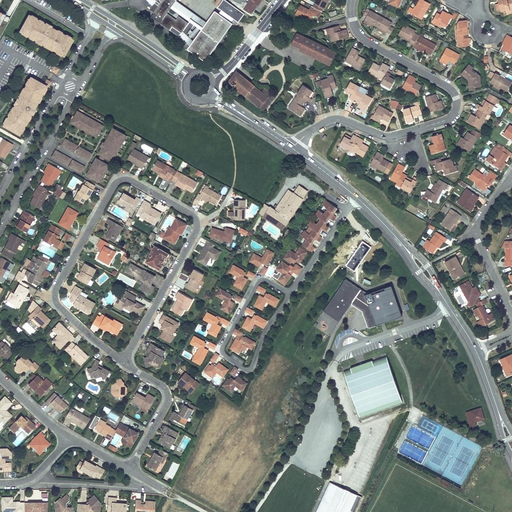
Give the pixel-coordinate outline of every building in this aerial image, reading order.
[(195,25),(181,15),(179,17),(179,16),(176,20),(167,14),(171,8),(176,1),(175,0),(151,0),(157,7),(156,8),(153,13),(162,19),(160,23),(170,30),(180,37),(183,33),(188,36),(195,25)] [(249,0),(244,9),(251,14),(257,5),(258,6),(262,0),(249,0)] [(316,0),(313,6),(318,9),(322,12),(328,1),(327,0),(325,0),(316,0)] [(419,0),(416,6),(412,14),(421,19),(430,3),(424,0),(419,0)] [(511,10),(511,0),(504,0),(503,0),(502,0),(498,0),(498,1),(499,3),(500,9),(501,11),(505,10),(508,12),(511,10)] [(195,25),(202,30),(207,23),(176,1),(171,8),(181,15),(195,25)] [(300,5),(295,14),(303,18),(309,21),(313,13),(315,14),(318,9),(313,6),(311,5),(308,10),(300,5)] [(366,17),(364,20),(373,25),(377,27),(386,32),(391,34),(394,29),(390,26),(392,22),(366,9),(363,15),(366,17)] [(437,13),(432,22),(439,26),(440,24),(443,26),(447,26),(453,16),(448,13),(448,14),(448,15),(445,14),(446,13),(442,11),(440,15),(437,13)] [(191,45),(188,49),(205,61),(232,24),(215,12),(207,23),(202,30),(193,42),(195,43),(193,46),(191,45)] [(44,24),(30,15),(21,30),(36,39),(43,43),(64,55),(72,40),(52,28),(44,24)] [(468,38),(466,21),(463,21),(463,20),(459,21),(456,27),(458,43),(459,43),(459,46),(466,46),(466,42),(469,42),(468,38)] [(404,25),(398,34),(410,40),(409,42),(413,45),(417,38),(418,36),(414,33),(415,31),(404,25)] [(338,26),(328,28),(329,34),(331,41),(348,37),(346,29),(340,31),(338,26)] [(303,36),(297,33),(291,44),(300,48),(299,49),(329,64),(334,55),(327,52),(329,49),(305,37),(303,36)] [(504,44),(502,49),(505,50),(511,53),(511,37),(507,35),(505,38),(507,39),(504,44)] [(413,45),(413,47),(416,48),(417,47),(424,50),(431,54),(436,45),(422,38),(421,40),(417,38),(413,45)] [(352,47),(346,59),(353,63),(352,65),(360,69),(365,59),(358,55),(359,52),(352,47)] [(446,48),(440,59),(447,63),(449,60),(455,63),(459,55),(446,48)] [(373,62),(368,72),(375,76),(376,74),(384,78),(388,69),(389,67),(382,63),(380,66),(373,62)] [(469,64),(461,74),(469,80),(471,82),(471,87),(475,87),(481,87),(480,76),(475,72),(474,73),(471,70),(472,70),(473,68),(469,64)] [(382,80),(381,83),(390,88),(395,79),(389,76),(390,74),(392,71),(388,69),(384,78),(382,80)] [(262,92),(236,71),(229,81),(263,109),(275,96),(265,88),(262,92)] [(495,73),(490,82),(507,91),(511,82),(504,78),(504,79),(499,76),(499,75),(495,73)] [(409,74),(404,85),(407,86),(405,89),(416,95),(421,85),(415,82),(416,79),(409,74)] [(327,78),(320,80),(325,97),(333,95),(331,88),(336,87),(333,76),(327,78)] [(46,86),(31,77),(20,97),(16,104),(4,124),(19,133),(30,113),(34,106),(46,86)] [(53,80),(48,77),(45,82),(50,85),(53,80)] [(350,81),(346,90),(352,93),(351,95),(349,98),(352,100),(353,99),(353,98),(358,90),(360,86),(350,81)] [(303,85),(297,94),(298,94),(305,99),(306,100),(310,102),(312,99),(309,97),(307,96),(311,90),(303,85)] [(358,90),(353,98),(361,102),(360,103),(357,107),(365,111),(372,98),(358,90)] [(298,94),(288,108),(300,116),(305,109),(302,106),(300,105),(305,99),(298,94)] [(436,94),(425,97),(428,109),(432,108),(433,111),(443,108),(441,100),(438,101),(436,94)] [(478,104),(476,107),(478,109),(480,110),(487,114),(489,115),(496,103),(498,104),(500,100),(490,94),(486,101),(483,107),(481,106),(478,104)] [(378,105),(371,118),(379,122),(381,118),(382,117),(389,121),(393,113),(378,105)] [(419,105),(403,110),(407,123),(414,121),(412,117),(412,116),(421,113),(419,105)] [(105,123),(79,108),(78,111),(103,125),(105,123)] [(471,114),(467,121),(479,128),(487,114),(480,110),(476,117),(475,116),(471,114)] [(71,122),(97,137),(103,125),(78,111),(71,122)] [(511,126),(509,124),(503,133),(511,139),(511,126)] [(110,160),(125,134),(113,128),(105,143),(102,147),(99,154),(101,155),(105,157),(110,160)] [(461,137),(457,144),(467,150),(468,146),(471,148),(477,137),(479,139),(482,134),(475,130),(472,134),(471,134),(468,132),(464,139),(461,137)] [(113,161),(127,136),(125,134),(110,160),(113,161)] [(441,134),(433,136),(435,144),(433,144),(429,145),(432,154),(446,149),(441,134)] [(344,136),(340,145),(349,150),(349,149),(351,146),(356,136),(353,135),(351,138),(351,140),(344,136)] [(356,136),(351,146),(354,148),(353,151),(363,157),(369,147),(362,143),(364,140),(356,136)] [(0,155),(4,158),(7,152),(10,147),(11,148),(13,144),(0,137),(0,155)] [(77,146),(65,139),(61,145),(73,152),(77,146)] [(499,149),(494,157),(491,156),(488,161),(490,163),(497,167),(502,161),(504,162),(508,155),(505,153),(508,150),(500,145),(498,148),(499,149)] [(88,161),(92,155),(80,147),(77,154),(88,161)] [(143,169),(149,157),(133,149),(128,159),(136,163),(135,164),(143,169)] [(51,157),(66,165),(69,159),(55,151),(51,157)] [(377,152),(372,161),(375,163),(373,166),(384,172),(390,162),(383,159),(384,156),(377,152)] [(96,158),(87,175),(98,182),(108,164),(103,161),(98,159),(96,158)] [(451,158),(435,163),(437,171),(443,169),(445,175),(455,172),(454,166),(451,158)] [(84,167),(72,160),(69,166),(81,173),(84,167)] [(157,160),(152,169),(159,173),(159,172),(160,173),(160,174),(165,176),(164,179),(168,181),(169,178),(174,170),(174,169),(157,160)] [(398,163),(390,179),(397,182),(402,185),(405,178),(406,177),(407,176),(402,173),(405,167),(398,163)] [(61,171),(48,164),(46,168),(48,169),(46,172),(41,181),(50,186),(55,178),(57,174),(59,175),(61,171)] [(98,182),(101,183),(110,166),(108,164),(98,182)] [(482,174),(474,169),(468,177),(476,183),(475,185),(484,190),(488,184),(491,180),(493,181),(495,177),(488,172),(486,176),(483,173),(482,174)] [(491,169),(488,172),(495,177),(498,174),(491,169)] [(177,171),(174,170),(169,178),(172,180),(177,171)] [(193,191),(198,183),(177,171),(172,180),(176,182),(175,184),(184,189),(184,188),(185,185),(187,187),(193,191)] [(402,185),(401,187),(410,192),(417,179),(414,177),(412,180),(411,182),(405,178),(402,185)] [(427,189),(424,195),(436,202),(444,188),(445,188),(447,184),(440,180),(438,184),(436,183),(432,192),(430,191),(427,189)] [(88,197),(89,197),(95,186),(86,181),(84,185),(83,184),(79,191),(78,191),(74,198),(83,203),(85,199),(87,196),(88,197)] [(46,193),(48,189),(39,184),(37,188),(36,188),(34,191),(36,192),(34,196),(33,198),(30,203),(40,208),(48,194),(46,193)] [(263,216),(269,220),(275,211),(288,220),(297,208),(303,199),(302,199),(308,191),(299,185),(294,193),(289,190),(274,211),(269,207),(263,216)] [(208,200),(216,205),(221,196),(208,188),(207,191),(203,189),(200,195),(198,194),(193,203),(197,205),(201,198),(202,199),(203,198),(208,200)] [(479,197),(466,188),(457,202),(470,211),(473,205),(470,203),(473,198),(476,201),(479,197)] [(124,193),(118,202),(126,206),(130,208),(131,206),(135,208),(140,199),(136,197),(135,199),(129,196),(129,197),(127,196),(128,195),(124,193)] [(145,220),(155,225),(157,221),(156,220),(157,218),(158,218),(161,213),(153,209),(152,211),(151,210),(151,209),(148,207),(150,204),(144,200),(137,212),(141,215),(146,218),(145,220)] [(245,200),(234,200),(234,209),(236,209),(235,212),(234,212),(228,212),(228,216),(234,219),(245,220),(245,200)] [(336,207),(326,200),(323,204),(327,207),(327,210),(324,214),(328,217),(330,218),(333,221),(336,217),(333,215),(335,211),(333,210),(336,207)] [(264,203),(258,213),(263,216),(269,207),(270,207),(264,203)] [(58,224),(68,229),(70,226),(69,225),(76,212),(68,207),(58,224)] [(324,214),(318,210),(316,215),(319,217),(320,220),(317,225),(321,228),(323,229),(326,231),(329,227),(326,225),(328,222),(326,221),(328,217),(324,214)] [(448,212),(440,224),(449,230),(454,223),(457,218),(459,219),(461,216),(453,210),(450,214),(448,212)] [(34,217),(24,211),(21,215),(22,216),(16,227),(26,232),(34,217)] [(269,220),(282,229),(288,220),(275,211),(269,220)] [(70,226),(77,213),(76,212),(69,225),(70,226)] [(123,227),(108,219),(106,223),(112,226),(109,230),(110,231),(110,232),(109,232),(106,237),(114,242),(123,227)] [(187,224),(177,219),(171,228),(169,227),(165,234),(162,231),(162,232),(161,232),(159,235),(160,235),(160,236),(173,243),(175,242),(178,236),(177,235),(178,232),(180,233),(182,234),(187,224)] [(307,231),(305,230),(304,231),(314,238),(316,239),(319,241),(321,238),(318,235),(321,232),(319,231),(321,228),(317,225),(312,221),(308,225),(310,226),(307,231)] [(57,235),(60,229),(52,224),(44,238),(51,243),(50,245),(55,248),(56,246),(61,249),(64,243),(54,237),(56,235),(57,235)] [(234,230),(226,228),(225,232),(224,233),(223,232),(224,231),(212,228),(210,236),(231,242),(234,230)] [(302,235),(305,238),(306,241),(303,245),(312,251),(314,248),(311,246),(314,242),(312,241),(314,238),(304,231),(302,235)] [(62,239),(67,241),(70,235),(66,232),(62,239)] [(428,240),(423,247),(431,252),(435,245),(437,246),(439,248),(443,241),(444,242),(447,238),(440,233),(439,234),(436,232),(430,241),(428,240)] [(10,237),(4,247),(15,253),(18,249),(17,248),(19,245),(22,247),(26,241),(11,233),(9,237),(10,237)] [(101,259),(110,264),(116,252),(107,247),(109,244),(101,239),(96,246),(100,248),(102,249),(101,252),(99,256),(102,258),(101,259)] [(214,244),(208,241),(202,251),(202,253),(203,254),(202,256),(200,256),(198,261),(206,265),(210,257),(216,260),(220,252),(212,248),(214,244)] [(162,258),(163,257),(166,258),(169,253),(155,245),(152,250),(147,259),(154,263),(152,266),(160,270),(163,265),(160,263),(161,261),(162,258)] [(5,248),(2,254),(10,258),(14,252),(5,248)] [(300,262),(305,256),(302,254),(304,251),(300,248),(295,254),(290,250),(284,258),(291,263),(292,261),(294,263),(297,259),(298,259),(297,260),(300,262)] [(254,254),(250,261),(260,267),(262,264),(261,264),(261,262),(266,265),(267,263),(268,264),(274,253),(267,249),(262,258),(254,254)] [(46,263),(49,264),(51,261),(42,256),(40,259),(34,256),(31,261),(30,261),(24,269),(31,273),(38,277),(42,270),(41,270),(42,268),(43,268),(46,263)] [(97,258),(109,265),(110,264),(101,259),(102,258),(99,256),(97,258)] [(455,256),(444,262),(451,274),(453,273),(455,278),(463,274),(459,265),(460,265),(455,256)] [(0,277),(2,278),(10,263),(1,257),(0,259),(0,277)] [(30,261),(25,258),(21,266),(24,268),(30,261)] [(289,266),(282,261),(276,270),(279,271),(277,274),(276,274),(274,272),(272,276),(282,283),(284,280),(287,282),(291,275),(289,273),(288,274),(287,273),(290,269),(288,268),(289,266)] [(46,278),(49,272),(45,270),(49,264),(46,263),(43,268),(42,268),(41,270),(42,270),(39,276),(42,275),(46,278)] [(77,279),(87,284),(88,284),(91,286),(93,281),(90,280),(96,269),(85,263),(81,270),(82,271),(81,273),(77,279)] [(154,287),(151,285),(155,277),(146,272),(145,272),(143,271),(144,271),(131,264),(126,272),(135,277),(136,275),(143,279),(144,281),(143,281),(144,282),(140,289),(150,294),(154,287)] [(244,271),(233,265),(230,272),(239,277),(234,285),(242,289),(247,279),(244,277),(244,278),(243,278),(245,273),(243,272),(244,271)] [(22,282),(26,275),(29,277),(29,278),(29,279),(30,281),(31,282),(37,286),(41,279),(31,273),(24,269),(22,273),(18,271),(15,277),(21,281),(22,282)] [(192,291),(194,287),(195,288),(204,274),(194,269),(190,277),(191,278),(188,284),(186,283),(184,286),(192,291)] [(345,278),(323,311),(338,322),(351,304),(362,311),(368,328),(402,316),(391,285),(367,293),(345,278)] [(468,280),(459,285),(468,302),(477,297),(480,295),(476,287),(472,288),(471,289),(470,287),(471,287),(468,280)] [(26,288),(28,285),(22,282),(21,281),(14,293),(11,292),(6,301),(7,301),(6,304),(13,308),(14,305),(19,304),(21,300),(19,299),(21,297),(23,299),(29,290),(26,288)] [(80,295),(82,290),(75,286),(71,294),(73,295),(78,297),(74,305),(80,309),(81,308),(83,309),(83,310),(90,314),(95,304),(80,295)] [(231,295),(220,289),(217,295),(226,300),(221,308),(226,311),(228,308),(230,309),(234,302),(231,301),(231,302),(230,301),(232,297),(230,296),(231,295)] [(120,300),(118,304),(124,307),(131,311),(132,310),(139,314),(144,306),(137,303),(135,303),(133,302),(134,301),(136,297),(125,291),(120,300)] [(171,310),(181,315),(185,309),(188,303),(190,304),(193,300),(178,291),(175,297),(178,299),(179,299),(177,302),(176,301),(171,310)] [(260,295),(254,305),(262,309),(266,301),(275,306),(278,299),(268,294),(268,295),(266,294),(264,297),(260,295)] [(14,305),(19,308),(23,299),(21,297),(19,299),(21,300),(19,304),(14,305)] [(468,302),(471,306),(476,304),(480,301),(477,297),(468,302)] [(120,300),(118,298),(114,305),(122,310),(124,307),(118,304),(120,300)] [(480,301),(476,304),(478,307),(473,310),(477,316),(479,315),(481,318),(479,320),(482,326),(496,319),(492,312),(488,315),(482,305),(487,303),(485,299),(480,301)] [(38,306),(32,301),(27,309),(31,313),(38,306)] [(41,309),(38,306),(28,316),(31,319),(33,318),(43,327),(50,320),(40,310),(41,309)] [(212,324),(208,332),(216,336),(221,326),(217,324),(219,320),(217,319),(218,318),(207,313),(204,319),(212,324)] [(107,329),(114,333),(117,329),(120,330),(123,325),(113,319),(113,320),(102,314),(100,317),(97,315),(93,323),(100,327),(101,325),(107,329)] [(172,335),(178,323),(164,315),(160,322),(164,324),(167,326),(165,330),(165,329),(164,330),(160,337),(168,341),(172,335)] [(250,331),(254,323),(263,328),(267,321),(257,315),(256,316),(254,315),(252,320),(251,319),(251,318),(248,317),(244,324),(247,325),(245,328),(250,331)] [(319,316),(320,329),(334,328),(334,320),(327,320),(327,316),(319,316)] [(221,321),(221,322),(227,326),(229,322),(220,317),(218,320),(221,321)] [(66,329),(59,322),(52,329),(58,335),(52,341),(61,350),(69,340),(71,342),(75,338),(72,336),(73,335),(67,330),(66,331),(65,330),(66,329)] [(231,348),(238,352),(240,349),(243,344),(247,347),(251,349),(255,343),(245,337),(244,338),(243,337),(244,334),(235,329),(233,333),(238,335),(231,348)] [(200,348),(193,360),(198,363),(202,355),(204,357),(208,350),(205,348),(205,349),(204,348),(206,344),(204,343),(205,342),(194,336),(191,343),(200,348)] [(6,359),(13,352),(2,341),(0,343),(0,353),(2,355),(6,359)] [(75,345),(71,342),(65,349),(81,365),(88,357),(82,351),(81,351),(80,350),(81,350),(75,345)] [(162,355),(165,351),(151,344),(147,351),(149,352),(151,353),(149,357),(146,357),(144,358),(147,366),(154,364),(155,363),(157,365),(161,364),(160,361),(164,360),(162,355)] [(213,363),(219,355),(216,353),(210,361),(213,363)] [(511,355),(511,354),(500,359),(503,367),(506,366),(510,375),(511,374),(511,355)] [(29,368),(32,364),(22,355),(16,361),(18,363),(15,367),(15,370),(17,372),(20,372),(24,369),(26,371),(29,368)] [(360,418),(403,403),(386,356),(372,361),(372,360),(350,368),(351,369),(344,371),(360,418)] [(100,362),(96,360),(92,366),(93,367),(87,369),(88,372),(90,373),(92,378),(95,377),(96,378),(102,376),(106,379),(110,371),(103,367),(102,370),(98,368),(98,366),(100,362)] [(39,367),(34,362),(32,364),(29,368),(34,372),(39,367)] [(210,365),(205,372),(213,378),(217,372),(223,376),(226,372),(223,370),(225,367),(219,363),(217,365),(217,366),(217,367),(213,364),(211,366),(210,365)] [(193,392),(199,384),(185,373),(178,382),(184,387),(186,386),(193,392)] [(32,380),(28,384),(35,390),(36,389),(42,394),(52,384),(46,378),(43,381),(37,375),(36,376),(32,380)] [(228,379),(223,385),(232,391),(236,386),(242,390),(245,386),(242,384),(244,381),(237,376),(235,379),(236,380),(236,381),(232,378),(230,380),(228,379)] [(122,397),(127,393),(125,389),(127,388),(124,383),(121,383),(122,379),(116,379),(116,383),(114,382),(112,384),(112,393),(115,396),(122,397)] [(67,405),(54,393),(44,403),(47,406),(49,404),(50,403),(54,407),(60,412),(67,405)] [(148,393),(146,397),(137,393),(132,401),(143,407),(145,404),(150,407),(155,397),(148,393)] [(11,402),(5,396),(0,401),(0,419),(3,423),(4,423),(10,416),(4,411),(3,410),(11,402)] [(4,411),(10,416),(11,415),(6,410),(12,403),(11,402),(3,410),(4,411)] [(190,403),(188,406),(184,404),(180,410),(182,411),(180,414),(173,411),(169,419),(173,421),(174,419),(183,424),(185,420),(187,421),(193,410),(197,412),(199,408),(190,403)] [(481,407),(465,412),(468,421),(472,420),(474,423),(476,422),(485,419),(481,407)] [(83,428),(89,418),(71,408),(65,418),(72,422),(73,420),(78,423),(78,425),(83,428)] [(115,432),(115,430),(110,427),(105,424),(106,423),(99,419),(100,418),(95,415),(89,427),(93,429),(94,428),(98,430),(100,432),(100,433),(105,436),(104,438),(110,440),(115,432)] [(20,426),(28,433),(35,426),(28,419),(26,421),(24,419),(21,416),(9,428),(13,433),(20,426)] [(472,420),(468,421),(470,428),(477,426),(476,422),(474,423),(472,420)] [(115,432),(124,437),(126,438),(123,443),(130,447),(138,433),(134,431),(133,432),(132,431),(133,430),(120,423),(115,430),(115,432)] [(175,438),(178,433),(165,425),(162,431),(165,433),(160,443),(168,447),(170,443),(173,444),(176,438),(175,438)] [(44,436),(40,432),(35,438),(36,439),(33,441),(33,440),(29,444),(32,447),(32,451),(36,451),(39,454),(42,451),(46,451),(46,447),(49,444),(45,440),(45,441),(42,438),(42,437),(44,436)] [(0,468),(3,468),(3,471),(11,471),(11,463),(5,463),(5,457),(11,457),(11,451),(7,449),(0,449),(1,458),(0,457),(0,468)] [(151,458),(147,466),(156,471),(161,462),(163,457),(155,452),(152,456),(153,457),(153,459),(151,458)] [(161,462),(163,463),(168,453),(165,457),(158,453),(158,454),(163,457),(161,462)] [(95,475),(99,467),(96,465),(95,466),(84,460),(79,469),(94,477),(95,475)] [(99,478),(104,470),(99,467),(95,475),(99,478)] [(332,483),(330,482),(316,511),(318,511),(323,501),(326,502),(327,500),(324,499),(332,483)] [(68,507),(68,506),(66,504),(66,503),(69,501),(69,498),(66,495),(62,498),(59,498),(55,502),(56,503),(55,511),(54,511),(71,511),(71,507),(68,507)] [(87,504),(81,504),(81,511),(80,511),(96,511),(99,511),(100,503),(98,501),(96,500),(97,499),(94,495),(88,499),(88,503),(87,504)] [(358,495),(349,511),(354,511),(362,496),(358,495)] [(12,502),(12,497),(2,497),(2,511),(14,511),(24,511),(24,502),(20,503),(14,503),(14,504),(12,504),(12,502)] [(125,511),(126,504),(120,503),(120,504),(116,504),(116,498),(108,498),(107,511),(103,511),(102,511),(125,511)] [(135,500),(134,511),(154,511),(155,502),(145,501),(145,506),(140,505),(140,504),(140,500),(135,500)] [(46,511),(47,502),(24,502),(24,511),(35,511),(42,511),(41,511),(46,511)]
